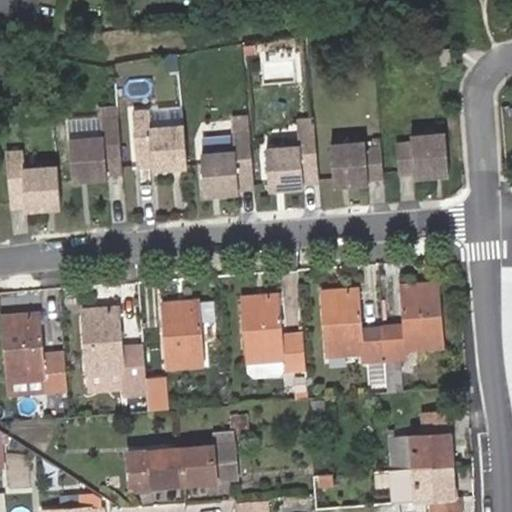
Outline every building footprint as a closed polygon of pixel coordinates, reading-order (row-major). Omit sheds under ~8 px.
[(436,51),(437,68),(454,66),(451,49),(436,51)] [(185,173),(182,130),(144,133),(142,116),(129,116),(133,172),(148,171),(148,176),(185,173)] [(121,178),(117,123),(99,125),(101,141),(64,144),(67,187),(104,184),(104,180),(121,178)] [(317,185),(313,130),(299,132),(301,147),(266,151),(271,195),(304,191),(303,187),(317,185)] [(413,181),(446,177),(443,135),(408,139),(409,145),(395,146),(399,178),(413,176),(413,181)] [(252,192),(248,136),(233,137),(234,154),(201,157),(205,201),(239,198),(238,193),(252,192)] [(382,180),(379,149),(367,150),(367,143),(330,147),(334,190),(371,185),(370,181),(382,180)] [(56,211),(53,169),(19,172),(17,153),(0,155),(4,210),(22,209),(22,214),(56,211)] [(398,329),(379,331),(382,363),(389,362),(402,361),(401,351),(437,348),(433,286),(396,289),(398,329)] [(382,363),(379,331),(357,333),(354,293),(315,296),(320,358),(356,355),(356,365),(362,365),(364,383),(383,382),(382,363)] [(301,375),(298,337),(296,337),(276,338),(273,299),(237,302),(241,365),(279,362),(279,376),(300,374),(301,375)] [(194,305),(157,309),(161,372),(200,369),(194,305)] [(72,394),(71,349),(50,349),(50,311),(11,311),(12,395),(72,394)] [(119,375),(120,402),(142,401),(143,401),(142,387),(139,346),(117,347),(114,312),(77,314),(83,378),(119,375)] [(382,363),(383,382),(385,395),(393,395),(393,394),(389,362),(382,363)] [(143,401),(144,416),(156,415),(156,414),(153,386),(142,387),(143,401)] [(120,402),(121,418),(144,416),(143,401),(142,401),(120,402)] [(323,434),(319,402),(307,403),(310,436),(323,434)] [(403,470),(440,467),(437,434),(435,412),(407,414),(410,436),(391,438),(392,451),(401,451),(403,470)] [(176,455),(179,487),(234,483),(230,432),(209,434),(210,451),(176,455)] [(379,439),(382,472),(403,470),(401,451),(392,451),(391,438),(379,439)] [(148,491),(179,487),(176,455),(146,457),(124,458),(126,492),(148,491)] [(382,472),(385,503),(397,502),(410,502),(419,501),(419,511),(458,511),(457,497),(448,498),(443,498),(440,467),(403,470),(382,472)] [(330,510),(328,480),(314,481),(315,511),(330,510)] [(410,502),(410,511),(419,511),(419,501),(410,502)] [(386,511),(410,511),(410,502),(397,502),(385,503),(386,511)]
